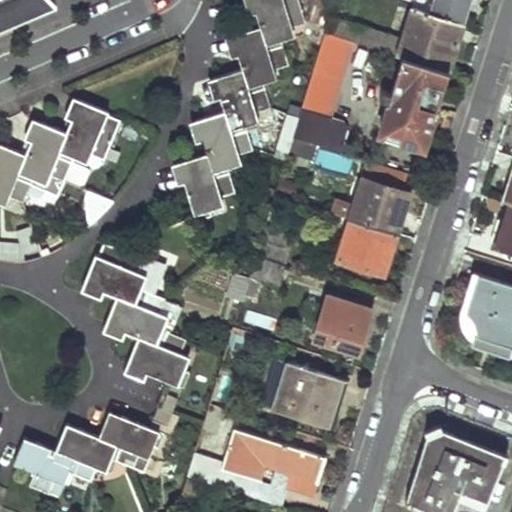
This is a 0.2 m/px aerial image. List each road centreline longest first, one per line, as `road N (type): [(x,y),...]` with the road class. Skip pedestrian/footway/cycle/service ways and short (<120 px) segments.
road 1 (residential): [(402,365),(511,19)]
road 2 (residential): [(160,0),(0,70)]
road 3 (residential): [(353,511),(402,365)]
